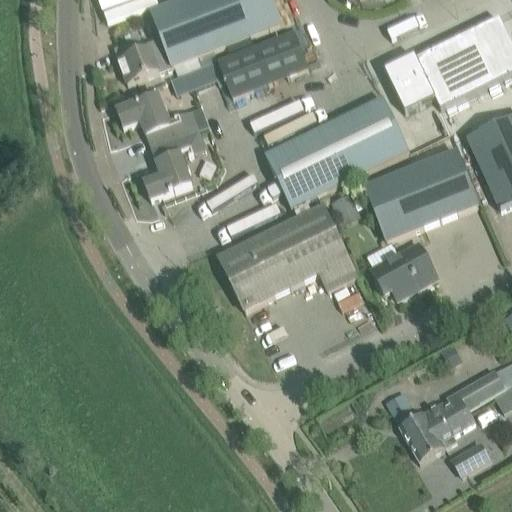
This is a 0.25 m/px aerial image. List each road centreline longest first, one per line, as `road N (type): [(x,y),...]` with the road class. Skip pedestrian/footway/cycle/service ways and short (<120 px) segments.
road 1 (tertiary): [(259,419),(154,290),(95,189),(71,106),(69,0)]
road 2 (residential): [(259,419),(511,276)]
road 3 (unclassified): [(449,0),(350,41),(324,31),(305,0)]
